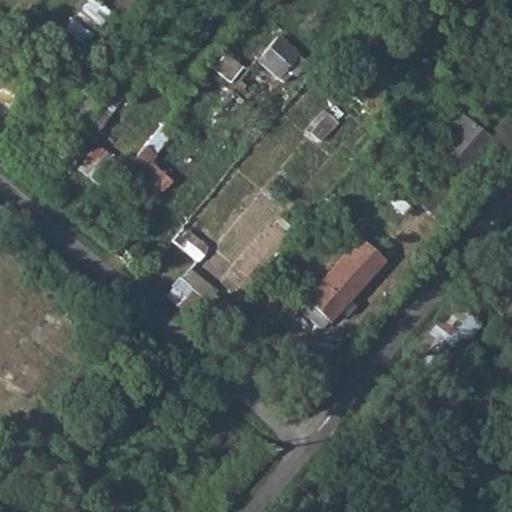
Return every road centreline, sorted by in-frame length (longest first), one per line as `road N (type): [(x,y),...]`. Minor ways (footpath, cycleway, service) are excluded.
road 1 (residential): [(317,444),(0,172)]
road 2 (residential): [(511,209),(317,444)]
